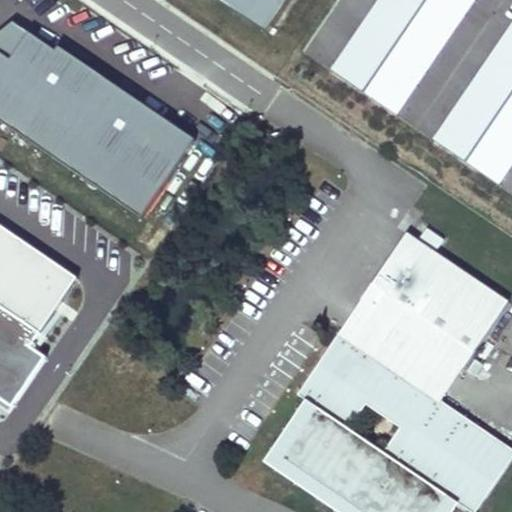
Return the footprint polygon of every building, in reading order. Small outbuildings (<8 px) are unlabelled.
[(289,0),(217,0),(267,34),(289,0)] [(337,0),(303,52),(328,68),(372,0),(337,0)] [(476,0),(376,0),(329,70),(397,118),(476,0)] [(0,118),(142,215),(198,134),(61,41),(57,46),(16,18),(0,31),(0,118)] [(511,173),(511,25),(434,140),(502,188),(511,173)] [(0,398),(14,408),(48,358),(38,352),(32,348),(42,334),(78,279),(0,225),(0,398)] [(409,235),(364,302),(465,372),(510,305),(409,235)] [(465,372),(364,302),(342,334),(443,403),(465,372)] [(48,338),(42,334),(32,348),(38,352),(48,338)] [(511,450),(443,403),(342,334),(299,395),(307,401),(319,409),(285,460),(348,503),(360,511),(440,511),(449,498),(469,511),(478,511),(511,463),(511,450)] [(319,409),(307,401),(264,464),(334,511),(360,511),(348,503),(285,460),(319,409)]
